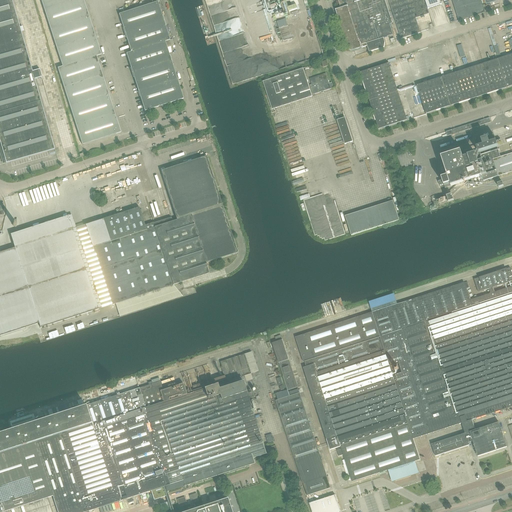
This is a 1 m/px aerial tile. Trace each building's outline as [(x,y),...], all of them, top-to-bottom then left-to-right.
[(0,0),(0,141),(6,163),(54,149),(41,101),(34,79),(42,77),(40,69),(32,71),(31,67),(30,62),(28,57),(18,23),(17,18),(11,0),(0,0)] [(121,132),(116,117),(104,79),(96,56),(101,55),(83,0),(41,0),(63,67),(58,68),(82,145),(104,138),(121,132)] [(274,0),(275,0),(281,16),(299,10),(295,0),(266,0),(267,2),(274,0)] [(391,19),(384,0),(424,0),(428,9),(442,4),(441,2),(440,0),(338,0),(340,6),(343,6),(343,7),(336,10),(339,20),(347,46),(351,51),(362,48),(367,46),(367,47),(368,50),(369,51),(369,52),(374,50),(375,50),(384,47),(385,45),(385,42),(383,38),(386,37),(393,35),(389,24),(392,23),(391,19)] [(416,18),(417,18),(429,14),(428,9),(424,0),(389,0),(401,39),(404,38),(420,32),(416,18)] [(452,0),(459,20),(484,12),(482,5),(480,0),(452,0)] [(183,99),(177,79),(165,42),(170,40),(157,2),(119,14),(131,52),(126,53),(145,111),(183,99)] [(249,60),(247,48),(235,51),(235,55),(226,57),(227,64),(249,60)] [(496,91),(506,88),(511,85),(511,80),(504,57),(497,59),(487,62),(496,91)] [(479,96),(493,92),(496,91),(487,62),(483,64),(469,68),(479,96)] [(388,63),(360,72),(365,87),(393,78),(389,63),(388,63)] [(272,110),(312,97),(303,68),(263,82),(272,110)] [(461,102),(471,99),(479,96),(469,68),(455,73),(452,74),(461,102)] [(313,95),(314,94),(334,88),(332,82),(329,83),(326,73),(310,79),(311,85),(310,85),(313,95)] [(444,108),(457,103),(461,102),(452,74),(435,79),(444,108)] [(365,87),(369,101),(398,92),(393,78),(365,87)] [(426,114),(433,111),(444,108),(435,79),(417,85),(426,114)] [(402,106),(401,102),(398,92),(369,101),(373,111),(374,115),(402,106)] [(378,129),(407,120),(402,106),(374,115),(375,118),(378,129)] [(445,132),(447,137),(491,123),(490,117),(445,132)] [(345,144),(353,141),(345,118),(337,120),(345,144)] [(479,152),(503,145),(501,140),(497,141),(495,135),(475,142),(479,152)] [(498,176),(511,171),(511,152),(501,157),(498,149),(476,156),(475,154),(463,158),(461,151),(451,154),(441,157),(447,174),(442,175),(443,178),(442,178),(443,180),(439,182),(440,186),(444,184),(444,186),(445,188),(461,183),(465,182),(468,181),(480,177),(482,176),(483,181),(489,179),(490,181),(492,180),(492,178),(498,176)] [(171,218),(153,223),(173,285),(188,280),(209,273),(206,263),(237,253),(207,157),(161,171),(177,220),(172,221),(171,218)] [(52,242),(53,245),(59,243),(54,226),(47,229),(50,235),(46,237),(48,243),(52,242)] [(14,248),(0,252),(0,335),(38,323),(14,248)] [(464,282),(422,296),(398,304),(377,311),(372,313),(295,337),(303,362),(305,361),(307,367),(304,368),(314,400),(331,450),(336,448),(341,447),(341,449),(337,450),(338,456),(343,455),(352,481),(379,473),(388,470),(415,461),(420,459),(413,439),(417,437),(434,432),(462,423),(464,431),(465,433),(432,444),(435,456),(469,445),(468,443),(473,441),(478,456),(507,447),(499,422),(475,430),(472,419),(474,419),(504,409),(511,406),(511,286),(494,292),(492,288),(511,281),(511,273),(510,268),(507,269),(479,277),(474,279),(478,292),(489,289),(491,294),(470,300),(469,297),(472,296),(467,282),(465,282),(464,282)] [(83,273),(69,275),(70,281),(84,279),(83,273)] [(289,359),(287,355),(282,340),(272,343),(279,363),(289,359)] [(246,392),(241,377),(258,371),(252,352),(220,362),(225,376),(213,379),(215,385),(204,389),(203,384),(200,385),(200,383),(192,386),(193,389),(198,388),(199,390),(186,394),(183,384),(178,385),(163,390),(160,381),(139,388),(104,399),(0,433),(0,511),(53,496),(57,511),(67,511),(85,507),(86,511),(151,491),(154,500),(168,495),(167,492),(238,469),(254,464),(252,458),(266,454),(246,392)] [(288,390),(298,387),(289,360),(279,363),(288,390)] [(331,488),(300,394),(298,389),(288,392),(287,390),(276,394),(278,400),(276,400),(304,486),(307,496),(331,488)] [(192,504),(199,502),(196,493),(189,495),(192,504)] [(312,511),(340,511),(335,495),(309,503),(312,511)] [(187,503),(185,497),(177,500),(179,506),(187,503)] [(184,511),(231,511),(227,498),(184,511)]
